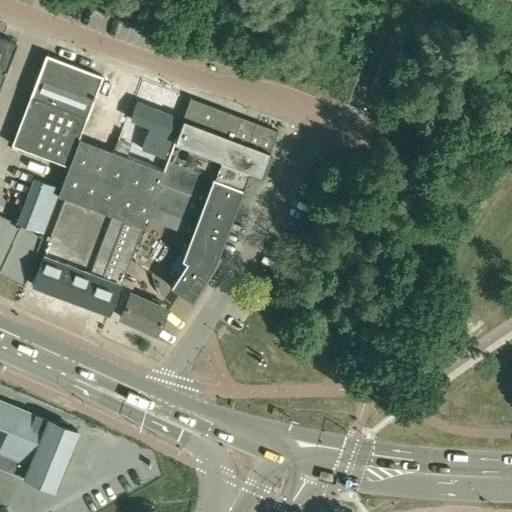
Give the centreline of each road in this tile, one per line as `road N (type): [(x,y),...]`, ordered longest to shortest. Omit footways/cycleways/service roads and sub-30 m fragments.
road 1 (unclassified): [(311,117),(0,2)]
road 2 (unclassified): [(168,396),(311,117)]
road 3 (tertiary): [(68,381),(197,443),(217,475),(207,511)]
road 4 (tertiary): [(168,396),(0,323)]
road 5 (secondary): [(336,483),(511,489)]
road 6 (secondary): [(511,465),(337,449)]
road 7 (unknown): [(46,20),(0,149)]
road 8 (tertiary): [(174,415),(290,463)]
